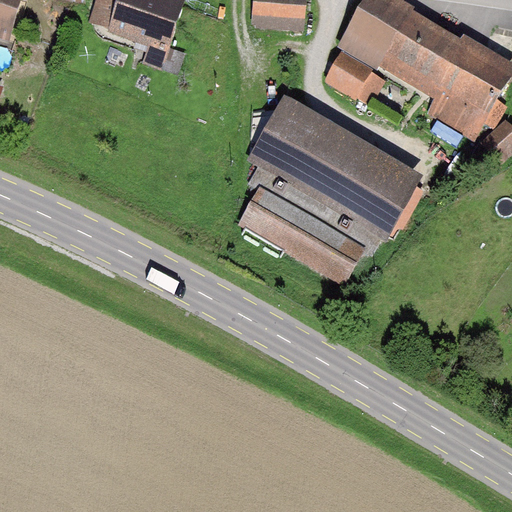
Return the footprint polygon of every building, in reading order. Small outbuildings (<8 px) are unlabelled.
[(11,0),(0,0),(0,38),(2,39),(11,0)] [(165,51),(179,14),(141,0),(105,0),(96,25),(165,51)] [(306,0),(254,0),(253,29),(305,32),(306,0)] [(363,0),(335,49),(477,131),(510,75),(381,0),(363,0)] [(322,83),(361,106),(374,83),(335,60),(322,83)] [(376,246),(419,172),(288,96),(245,170),(376,246)] [(498,172),(511,156),(511,143),(498,131),(478,154),(498,172)] [(238,230),(343,291),(368,248),(263,187),(238,230)]
